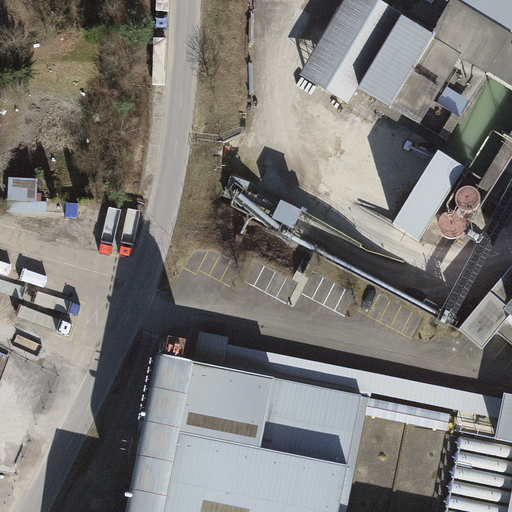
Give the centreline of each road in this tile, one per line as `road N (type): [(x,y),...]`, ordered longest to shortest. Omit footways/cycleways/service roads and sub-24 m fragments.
road 1 (residential): [(34,511),(109,362),(157,239),(184,103),(190,0)]
road 2 (unknown): [(129,312),(511,389)]
